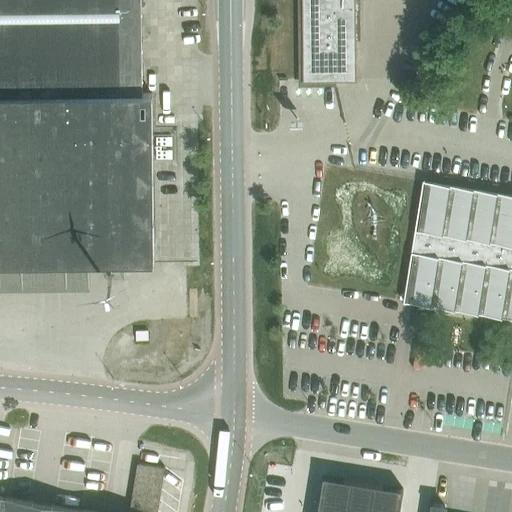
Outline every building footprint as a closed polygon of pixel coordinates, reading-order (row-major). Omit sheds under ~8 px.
[(140,0),(0,0),(0,94),(141,94),(140,0)] [(354,82),(353,0),(302,0),(303,79),(303,82),(354,82)] [(0,263),(79,263),(153,262),(151,120),(151,93),(141,94),(0,94),(0,263)] [(511,195),(425,181),(423,180),(403,301),(405,302),(406,300),(511,317),(511,195)] [(0,511),(156,511),(163,472),(164,468),(164,467),(137,463),(137,464),(138,464),(130,511),(98,511),(79,509),(50,504),(34,501),(0,495),(0,511)] [(324,476),(318,511),(358,511),(360,502),(364,483),(324,476)] [(364,483),(360,502),(400,509),(403,489),(374,485),(373,485),(364,483)] [(360,502),(358,511),(399,511),(400,509),(360,502)]
